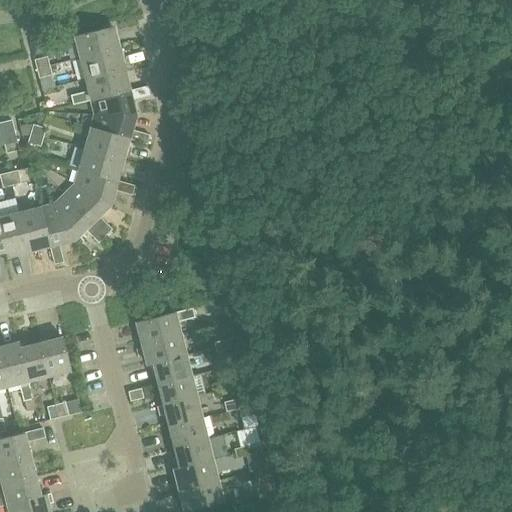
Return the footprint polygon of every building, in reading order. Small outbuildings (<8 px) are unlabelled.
[(75,36),(81,58),(118,49),(112,27),(75,36)] [(81,58),(86,79),(123,70),(118,49),(81,58)] [(34,59),(37,69),(50,66),(47,56),(34,59)] [(52,75),(50,66),(37,69),(39,78),(52,75)] [(92,100),(129,90),(123,70),(86,79),(89,91),(71,96),(73,105),(92,100)] [(52,75),(39,78),(42,91),(55,87),(52,75)] [(134,89),(137,99),(150,96),(147,86),(134,89)] [(92,100),(95,115),(135,115),(129,90),(92,100)] [(128,139),(135,115),(95,115),(91,129),(128,139)] [(20,125),(21,131),(43,138),(46,129),(33,124),(33,125),(20,125)] [(217,126),(213,140),(232,145),(235,132),(217,126)] [(122,160),(128,139),(91,129),(85,150),(122,160)] [(1,135),(4,144),(17,140),(15,131),(1,135)] [(24,143),(26,142),(28,142),(28,143),(41,147),(43,138),(21,131),(24,143)] [(134,141),(146,144),(149,135),(136,131),(134,141)] [(20,150),(17,140),(4,144),(6,153),(20,150)] [(85,150),(79,170),(116,181),(122,160),(85,150)] [(18,170),(9,173),(12,185),(21,183),(18,170)] [(109,205),(114,190),(116,181),(79,170),(75,185),(109,205)] [(0,177),(3,188),(12,185),(9,173),(0,174),(0,177)] [(119,192),(132,195),(135,186),(122,182),(119,192)] [(75,185),(65,195),(92,222),(109,205),(75,185)] [(65,195),(54,205),(74,240),(92,222),(65,195)] [(49,246),(74,240),(54,205),(40,209),(49,246)] [(40,209),(19,214),(28,251),(49,246),(40,209)] [(19,214),(0,218),(0,230),(5,252),(6,257),(28,251),(19,214)] [(102,220),(96,227),(105,236),(112,230),(102,220)] [(98,243),(105,236),(96,227),(89,233),(98,243)] [(60,249),(51,252),(54,265),(63,262),(60,249)] [(142,344),(179,334),(176,322),(204,315),(202,306),(174,313),(137,322),(142,344)] [(148,366),(153,365),(153,364),(185,355),(179,334),(142,344),(148,366)] [(239,336),(227,340),(229,349),(242,346),(239,336)] [(71,370),(62,337),(40,343),(48,375),(71,370)] [(229,349),(227,340),(214,343),(216,352),(229,349)] [(19,343),(18,344),(28,381),(28,380),(48,375),(40,343),(20,348),(19,343)] [(23,402),(33,399),(28,380),(28,381),(18,344),(0,348),(0,359),(6,386),(19,383),(23,402)] [(158,384),(190,376),(185,355),(153,364),(153,365),(158,384)] [(158,384),(163,405),(195,397),(190,376),(158,384)] [(143,398),(141,390),(141,389),(128,392),(130,401),(143,398)] [(238,399),(240,408),(253,405),(251,396),(238,399)] [(165,415),(168,426),(201,418),(195,397),(163,405),(157,407),(159,416),(165,415)] [(238,399),(223,403),(225,412),(240,408),(238,399)] [(65,403),(56,405),(59,418),(69,415),(65,403)] [(50,420),(52,420),(59,418),(56,405),(47,407),(50,420)] [(253,405),(240,408),(242,417),(255,414),(253,405)] [(168,426),(173,447),(206,439),(201,418),(168,426)] [(45,438),(43,428),(30,432),(33,441),(45,438)] [(0,461),(30,455),(24,433),(0,438),(0,461)] [(179,468),(211,460),(206,439),(173,447),(179,467),(179,468)] [(259,443),(258,443),(247,446),(249,455),(262,452),(259,443)] [(249,455),(247,446),(234,449),(237,458),(249,455)] [(35,476),(30,455),(0,461),(0,473),(3,484),(35,476)] [(174,469),(180,490),(217,481),(211,460),(179,468),(179,467),(174,469)] [(35,476),(3,484),(0,484),(0,505),(8,504),(45,495),(45,494),(40,496),(35,476)] [(186,511),(222,503),(217,481),(180,490),(185,511),(186,511)] [(263,484),(266,497),(275,495),(273,483),(263,484)] [(51,494),(45,495),(8,504),(9,511),(49,511),(47,504),(53,503),(51,494)]
